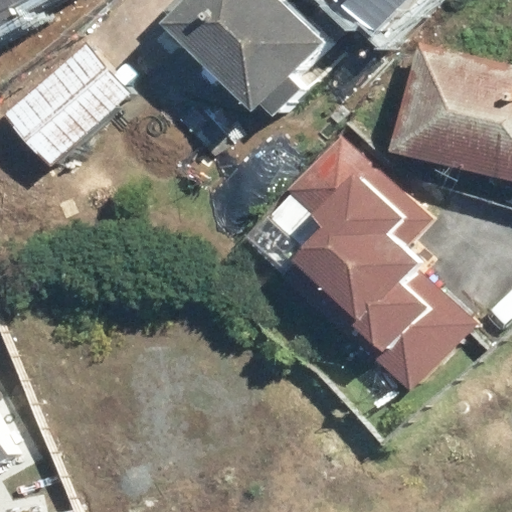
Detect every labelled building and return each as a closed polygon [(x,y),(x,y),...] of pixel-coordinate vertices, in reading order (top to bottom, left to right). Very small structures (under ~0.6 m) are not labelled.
[(218,0),(205,14),(309,113),(389,30),(357,0),(218,0)] [(174,89),(127,38),(49,108),(96,160),(174,89)] [(511,62),(448,51),(430,154),(511,168),(511,62)] [(453,207),(410,161),(354,212),(332,188),(282,233),(430,393),(506,323),(455,268),(473,252),(441,218),(453,207)] [(42,379),(0,386),(0,410),(3,429),(49,422),(42,379)] [(373,511),(340,413),(165,473),(177,511),(373,511)] [(161,511),(153,483),(101,497),(104,511),(161,511)]
